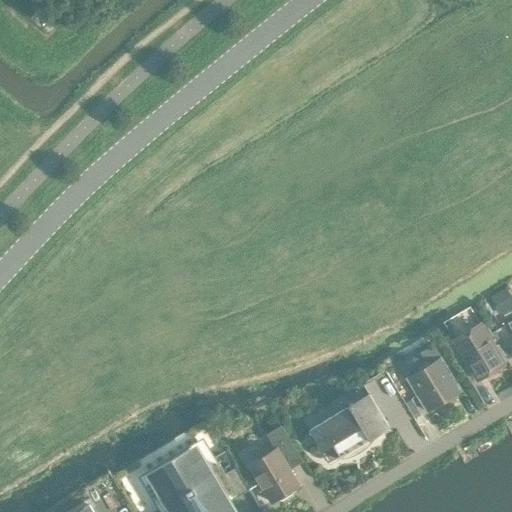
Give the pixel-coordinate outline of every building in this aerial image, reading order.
[(491,296),(501,313),(511,306),(511,296),(507,287),(491,296)] [(483,326),(456,342),(480,381),(507,365),(483,326)] [(449,334),(442,338),(446,346),(454,342),(449,334)] [(444,360),(409,381),(428,413),(463,392),(444,360)] [(346,458),(347,460),(352,458),(357,456),(361,454),(365,451),(369,448),(372,445),(371,443),(392,430),(371,396),(311,433),(323,454),(335,447),(342,458),(339,460),(340,462),(346,458)] [(252,468),(273,504),(280,500),(283,502),(295,495),(296,492),(301,489),(286,464),(301,455),(285,427),(269,436),(278,452),(252,468)] [(223,511),(191,458),(162,476),(183,511),(223,511)]
